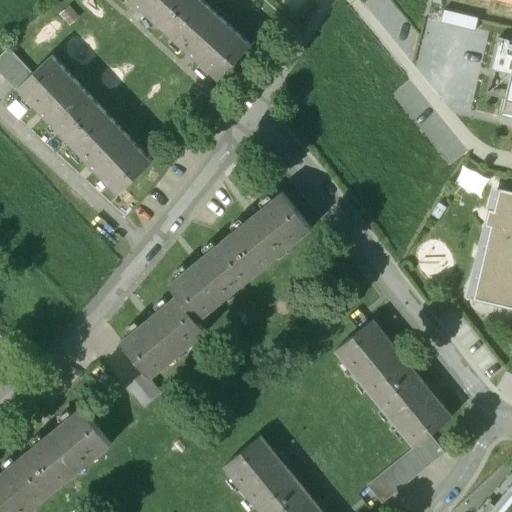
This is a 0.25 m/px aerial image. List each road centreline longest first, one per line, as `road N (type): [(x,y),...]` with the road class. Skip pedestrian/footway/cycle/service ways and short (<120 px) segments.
road 1 (residential): [(249,117),(288,148),(498,413)]
road 2 (residential): [(249,117),(88,317),(0,404)]
road 3 (residential): [(427,511),(498,413)]
